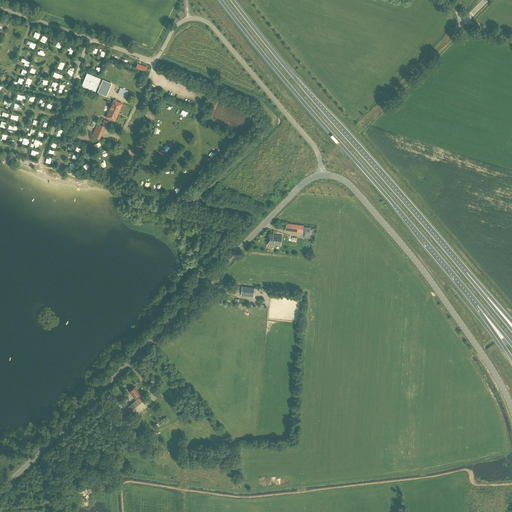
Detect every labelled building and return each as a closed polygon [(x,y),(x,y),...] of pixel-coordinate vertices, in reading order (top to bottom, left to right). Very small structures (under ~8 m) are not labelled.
[(146,72),(148,67),(145,66),(137,63),(136,68),(146,72)] [(95,92),(101,79),(87,73),(81,86),(95,92)] [(103,80),(97,93),(105,96),(110,83),(103,80)] [(115,121),(122,104),(114,100),(109,109),(108,109),(107,112),(108,112),(106,117),(115,121)] [(106,126),(108,121),(104,119),(102,124),(102,125),(101,125),(97,123),(91,136),(99,140),(104,129),(105,126),(104,126),(104,125),(106,126)] [(309,237),(310,232),(311,228),(307,227),(304,226),(304,225),(286,223),(285,230),(303,233),(305,233),(305,235),(304,235),(304,236),(309,237)] [(275,235),(269,234),(268,245),(274,245),(274,244),(281,245),(282,236),(275,235)] [(254,296),(255,288),(242,287),(242,295),(254,296)] [(143,401),(138,395),(140,393),(135,386),(129,391),(134,398),(135,398),(136,400),(128,407),(131,411),(143,401)] [(146,424),(140,413),(133,417),(146,443),(148,442),(150,447),(154,445),(153,444),(156,443),(154,440),(152,440),(150,436),(151,436),(148,430),(151,428),(150,426),(152,424),(151,422),(146,424)] [(133,434),(124,418),(120,420),(130,436),(129,436),(139,450),(143,447),(135,433),(133,434)]
